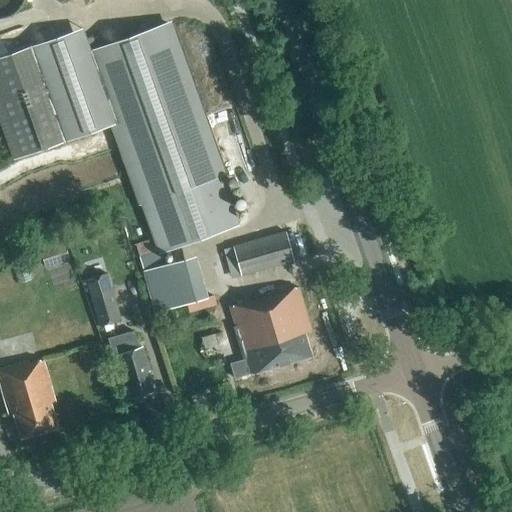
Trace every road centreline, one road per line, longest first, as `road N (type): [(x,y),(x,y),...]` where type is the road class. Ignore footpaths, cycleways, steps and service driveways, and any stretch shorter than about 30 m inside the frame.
road 1 (tertiary): [(0,501),(421,374)]
road 2 (secondary): [(421,374),(284,0)]
road 3 (secondary): [(467,511),(421,374)]
